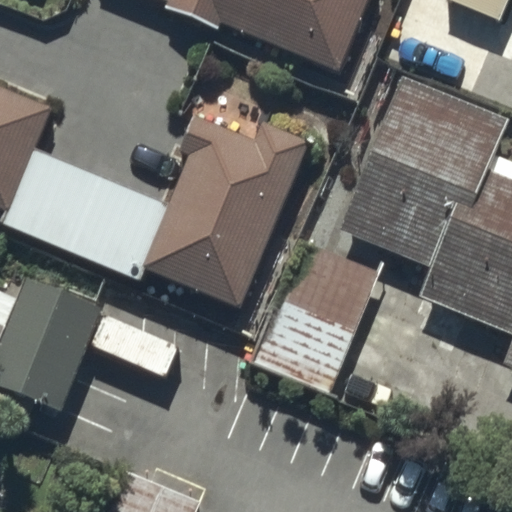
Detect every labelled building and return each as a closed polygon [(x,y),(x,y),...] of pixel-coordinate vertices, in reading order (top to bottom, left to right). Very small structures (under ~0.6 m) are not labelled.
[(171,0),(173,1),(174,2),(175,3),(177,4),(178,5),(179,6),(180,7),(182,7),(183,8),(185,9),(186,10),(187,10),(189,11),(190,12),(192,12),(193,13),(195,14),(196,14),(198,15),(199,15),(201,15),(203,16),(204,16),(206,16),(207,17),(209,17),(210,17),(212,17),(214,17),(215,18),(217,18),(221,10),(338,59),(362,0),(171,0)] [(511,363),(511,149),(494,142),(506,114),(399,69),(334,223),(426,261),(414,291),(510,331),(499,358),(511,363)] [(189,143),(170,188),(34,131),(52,93),(0,71),(0,192),(9,196),(4,210),(140,265),(144,255),(240,293),(308,125),(261,106),(254,123),(196,99),(180,139),(189,143)] [(375,263),(296,233),(245,355),(323,388),(375,263)] [(0,305),(6,308),(0,322),(0,399),(30,411),(37,393),(56,400),(99,292),(26,264),(25,267),(0,257),(0,305)] [(196,511),(204,492),(119,460),(99,511),(196,511)]
